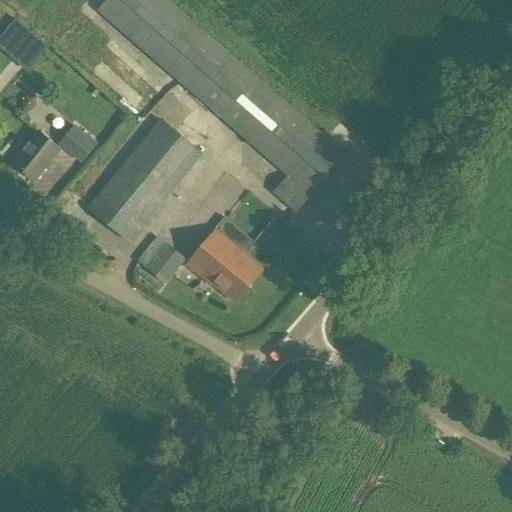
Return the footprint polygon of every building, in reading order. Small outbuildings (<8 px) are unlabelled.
[(296,214),(311,196),(346,155),(168,0),(106,0),(97,11),(287,176),(272,194),(296,214)] [(0,34),(0,46),(27,70),(47,46),(15,18),(0,34)] [(130,245),(203,154),(161,118),(87,209),(130,245)] [(81,164),(98,144),(75,125),(58,144),(81,164)] [(35,181),(60,150),(38,133),(13,164),(35,181)] [(236,302),(262,270),(245,255),(255,243),(226,219),(188,265),(213,285),(214,284),(236,302)] [(166,285),(186,260),(157,236),(137,261),(166,285)]
